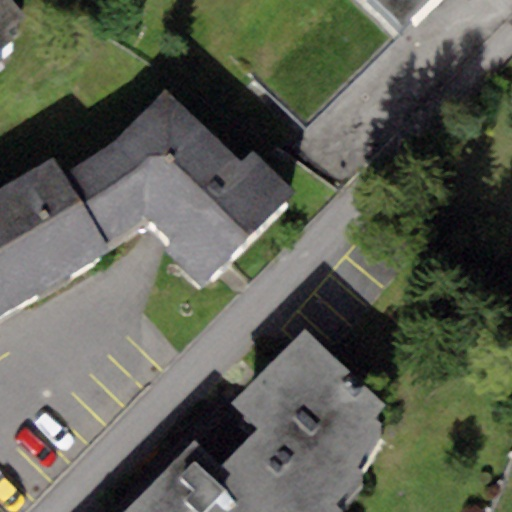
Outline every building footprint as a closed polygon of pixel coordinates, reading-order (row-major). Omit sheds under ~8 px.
[(0,0),(0,43),(26,21),(7,0),(0,0)] [(377,0),(405,27),(431,0),(377,0)] [(117,144),(62,174),(107,253),(141,227),(202,287),(294,191),(252,153),(239,165),(165,94),(117,144)] [(54,159),(0,189),(0,314),(107,253),(62,174),(54,159)] [(306,331),(129,511),(340,511),(344,510),(337,503),(364,474),(358,471),(384,423),(373,415),(385,408),(306,331)]
